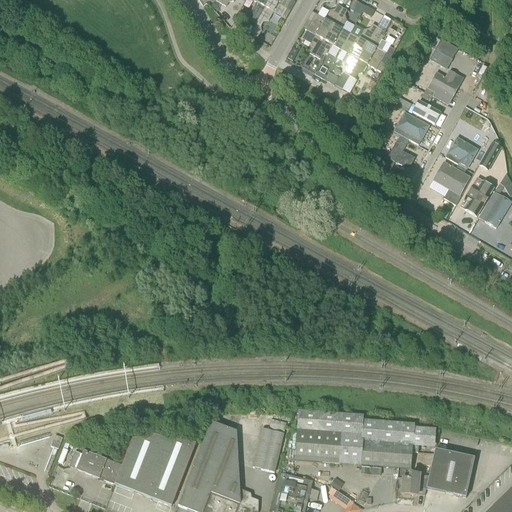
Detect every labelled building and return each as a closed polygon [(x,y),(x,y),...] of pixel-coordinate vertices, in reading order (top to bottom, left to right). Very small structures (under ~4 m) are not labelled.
[(269,0),(268,0),(249,0),(256,4),(251,12),(255,15),(251,22),(256,25),(269,0)] [(269,0),(256,25),(260,27),(264,20),(268,22),(273,13),(285,20),(290,12),(269,0)] [(269,0),(290,12),(295,4),(288,0),(269,0)] [(356,8),(363,12),(365,7),(358,4),(356,8)] [(315,15),(311,23),(328,33),(342,9),(337,6),(333,14),(329,11),(324,20),(315,15)] [(363,14),(363,13),(372,17),(374,12),(366,7),(362,13),(363,14)] [(342,9),(328,33),(346,43),(350,35),(342,30),(347,21),(343,19),(347,12),(342,9)] [(328,33),(311,23),(307,21),(303,30),(315,37),(310,46),(314,48),(310,55),(315,58),(328,33)] [(346,43),(363,53),(377,28),(372,26),(368,33),(364,31),(359,40),(350,35),(346,43)] [(363,53),(381,63),(385,54),(376,49),(381,41),(377,38),(382,31),(377,28),(363,53)] [(328,33),(315,58),(319,60),(323,53),(327,55),(332,46),(341,51),(346,43),(328,33)] [(435,51),(452,61),(458,50),(442,41),(435,51)] [(349,77),(363,53),(346,43),(341,51),(346,54),(342,62),(345,64),(345,65),(349,67),(345,75),(349,77)] [(293,62),(298,51),(293,48),(287,59),(293,62)] [(429,61),(446,72),(452,61),(435,51),(429,61)] [(363,53),(349,77),(354,80),(358,73),(362,75),(367,66),(376,71),(381,63),(363,53)] [(324,81),(327,77),(317,72),(315,76),(324,81)] [(430,74),(425,87),(448,99),(458,79),(446,73),(442,80),(430,74)] [(334,85),(338,78),(330,74),(326,81),(334,85)] [(432,99),(435,94),(427,89),(424,94),(432,99)] [(424,94),(421,99),(430,103),(430,102),(432,99),(424,94)] [(365,105),(367,100),(359,96),(357,100),(365,105)] [(478,99),(473,109),(482,114),(487,104),(478,99)] [(418,105),(411,101),(404,113),(427,126),(434,113),(423,107),(418,105)] [(428,130),(402,115),(394,130),(420,145),(428,130)] [(406,147),(409,141),(401,136),(397,142),(406,147)] [(472,149),(450,137),(442,153),(464,165),(472,149)] [(402,153),(406,147),(397,142),(394,148),(402,153)] [(488,171),(500,150),(491,145),(479,167),(488,171)] [(413,160),(391,149),(385,160),(407,171),(413,160)] [(392,166),(380,159),(375,168),(387,174),(392,166)] [(438,164),(429,179),(458,195),(466,179),(438,164)] [(466,172),(457,167),(455,171),(464,175),(466,172)] [(511,186),(506,175),(500,186),(504,189),(510,199),(511,197),(511,186)] [(460,210),(473,218),(491,189),(478,181),(460,210)] [(456,207),(461,198),(449,191),(444,200),(456,207)] [(481,222),(494,230),(510,206),(498,197),(481,222)] [(445,221),(449,215),(443,212),(439,218),(445,221)] [(240,496),(236,412),(216,411),(178,507),(190,511),(258,511),(262,504),(240,496)] [(397,480),(402,481),(402,479),(408,479),(408,474),(410,474),(412,454),(418,454),(418,453),(421,454),(421,448),(434,449),(436,430),(415,428),(415,425),(363,421),(363,417),(299,412),(297,432),(294,462),(356,466),(364,467),(398,470),(397,480)] [(262,430),(253,469),(274,474),(284,435),(262,430)] [(132,440),(122,466),(118,476),(115,487),(172,508),(196,444),(168,433),(165,440),(155,436),(132,440)] [(63,439),(55,436),(51,447),(58,450),(63,439)] [(430,471),(429,477),(426,490),(466,499),(474,459),(435,451),(433,461),(430,471)] [(76,471),(115,487),(118,476),(122,466),(84,452),(76,471)] [(425,495),(426,490),(429,477),(410,475),(410,474),(408,474),(408,479),(402,479),(402,481),(401,495),(417,496),(418,495),(425,495)] [(305,511),(311,490),(312,483),(280,475),(279,482),(271,511),(305,511)] [(343,486),(335,480),(330,487),(338,492),(343,486)] [(511,511),(511,489),(488,511),(511,511)]
